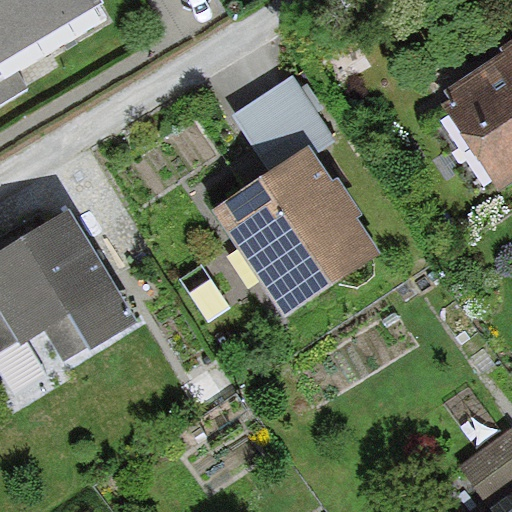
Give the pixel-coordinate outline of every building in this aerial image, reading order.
[(104,0),(0,0),(0,102),(27,86),(10,58),(104,0)] [(511,52),(445,97),(501,182),(511,174),(511,52)] [(238,116),(274,171),(311,147),(316,155),(339,140),(298,77),(238,116)] [(274,171),(214,211),(283,315),(378,252),(355,217),(363,212),(339,175),(333,180),(316,155),(311,147),(274,171)] [(0,353),(17,343),(20,346),(48,329),(67,361),(137,320),(69,208),(0,249),(0,353)] [(511,446),(465,473),(487,511),(511,497),(511,446)]
